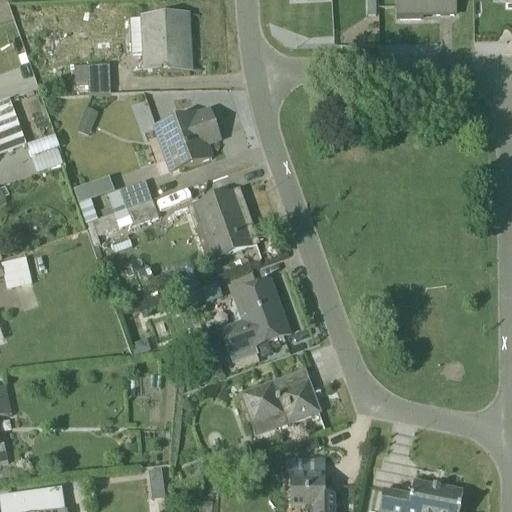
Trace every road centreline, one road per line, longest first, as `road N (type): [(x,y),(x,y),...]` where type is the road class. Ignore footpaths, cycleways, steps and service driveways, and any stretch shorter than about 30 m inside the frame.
road 1 (residential): [(506,431),(501,68),(335,68),(255,78)]
road 2 (residential): [(506,431),(366,400),(269,141),(255,78)]
